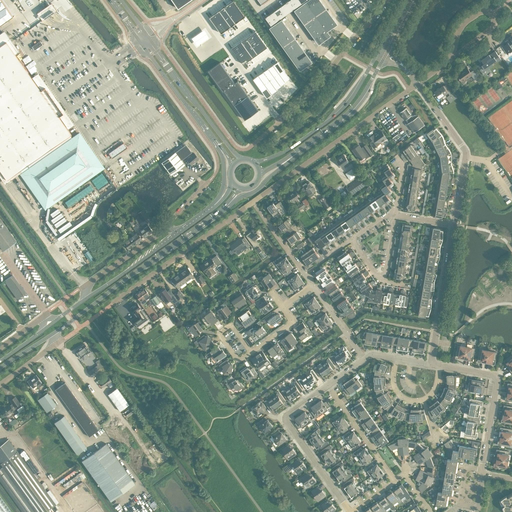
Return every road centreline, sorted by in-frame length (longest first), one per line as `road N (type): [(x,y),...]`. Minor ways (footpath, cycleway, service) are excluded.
road 1 (unclassified): [(112,303),(417,84)]
road 2 (secondary): [(56,330),(217,213)]
road 3 (unclassified): [(257,140),(301,102),(386,0)]
road 4 (secondary): [(378,50),(338,112),(286,150),(254,162)]
road 5 (residential): [(348,511),(285,420),(327,385)]
road 6 (residential): [(454,224),(464,150),(417,84)]
road 7 (residential): [(482,471),(496,379),(440,366)]
road 8 (secondary): [(241,158),(151,41)]
road 9 (residential): [(431,364),(454,224)]
road 10 (secondary): [(143,47),(220,150)]
road 11 (secondary): [(298,149),(357,102),(382,59)]
road 12 (secondary): [(184,227),(84,299)]
